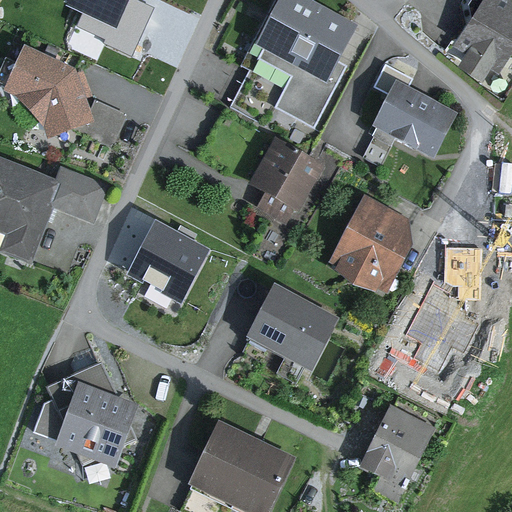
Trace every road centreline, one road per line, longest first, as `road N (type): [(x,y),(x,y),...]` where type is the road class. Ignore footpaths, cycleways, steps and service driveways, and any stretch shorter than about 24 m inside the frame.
road 1 (residential): [(320,433),(75,313),(225,0)]
road 2 (residential): [(358,0),(466,92),(480,114),(428,232)]
